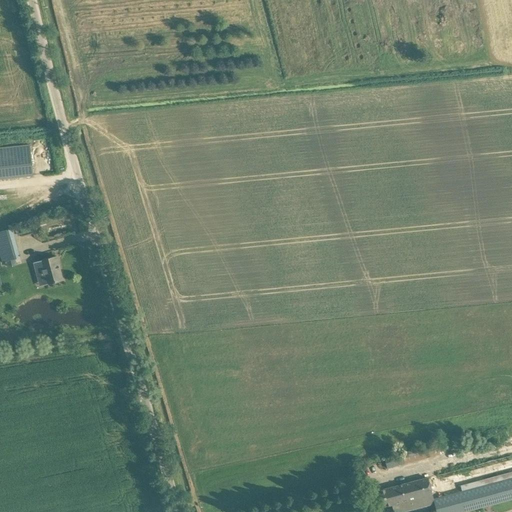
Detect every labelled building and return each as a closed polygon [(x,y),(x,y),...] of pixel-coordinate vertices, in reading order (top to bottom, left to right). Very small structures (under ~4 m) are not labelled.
[(29,145),(0,147),(0,179),(32,176),(29,145)] [(15,259),(20,257),(12,228),(0,231),(0,253),(2,262),(6,261),(15,259)] [(40,260),(33,262),(38,280),(45,279),(46,285),(63,280),(56,256),(40,260)] [(387,468),(397,465),(441,453),(439,443),(384,458),(387,468)] [(462,511),(511,498),(511,454),(407,483),(414,509),(434,503),(436,511),(462,511)] [(407,483),(373,492),(378,508),(392,505),(393,511),(401,511),(414,509),(407,483)]
